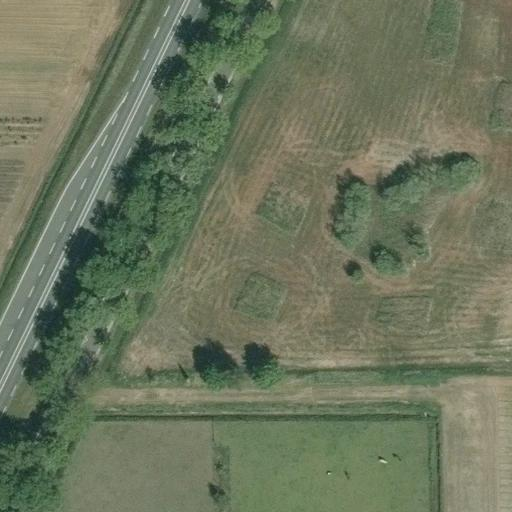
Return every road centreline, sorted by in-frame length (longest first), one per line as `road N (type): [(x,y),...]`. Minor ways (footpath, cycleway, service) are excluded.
road 1 (unclassified): [(11,511),(259,0)]
road 2 (primary): [(0,390),(188,0)]
